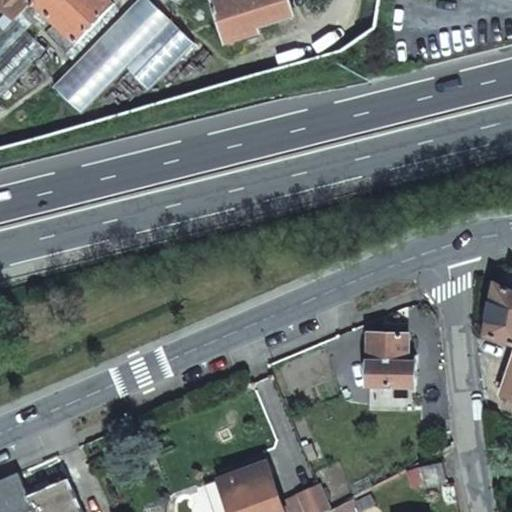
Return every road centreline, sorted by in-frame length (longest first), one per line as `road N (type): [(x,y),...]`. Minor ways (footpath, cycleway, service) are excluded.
road 1 (trunk): [(0,251),(511,123)]
road 2 (trunk): [(511,77),(0,203)]
road 3 (tertiary): [(0,432),(443,245)]
road 4 (residential): [(443,245),(485,511)]
